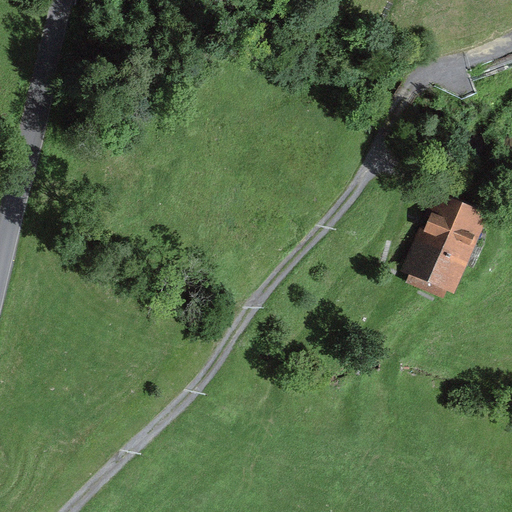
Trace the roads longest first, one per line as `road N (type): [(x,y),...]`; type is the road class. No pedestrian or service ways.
road 1 (track): [(511,46),(410,86),(345,199),(219,358),(68,511)]
road 2 (unclassified): [(62,0),(0,276)]
